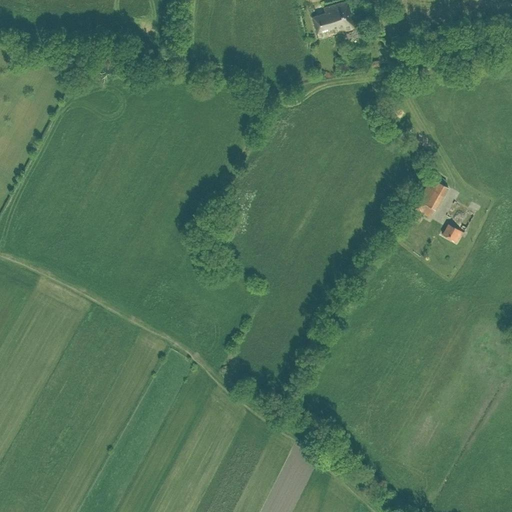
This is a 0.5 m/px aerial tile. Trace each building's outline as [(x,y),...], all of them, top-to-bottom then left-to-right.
[(318,37),(355,28),(352,19),(350,20),(348,11),(350,11),(347,1),(323,8),(324,13),(312,17),(318,37)] [(403,56),(401,45),(392,47),(394,59),(396,58),(397,63),(402,62),(401,57),(403,56)] [(379,68),(378,60),(371,61),(371,68),(379,68)] [(435,209),(447,187),(431,177),(413,208),(429,218),(435,209)] [(444,228),(457,239),(465,230),(451,219),(444,228)]
